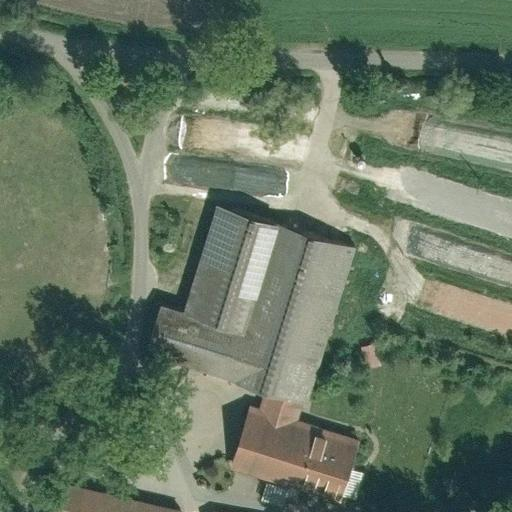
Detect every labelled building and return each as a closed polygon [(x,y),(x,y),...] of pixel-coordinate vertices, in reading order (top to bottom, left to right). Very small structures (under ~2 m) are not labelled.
[(148,350),(267,386),(315,230),(220,201),(188,306),(164,299),(148,350)] [(310,399),(358,242),(315,230),(267,386),(305,397),(310,399)] [(375,340),(362,343),(368,366),(381,363),(375,340)] [(305,397),(267,386),(261,406),(299,417),(305,397)] [(239,463),(344,495),(362,436),(299,417),(261,406),(257,404),(239,463)] [(182,511),(183,508),(67,480),(59,511),(182,511)]
